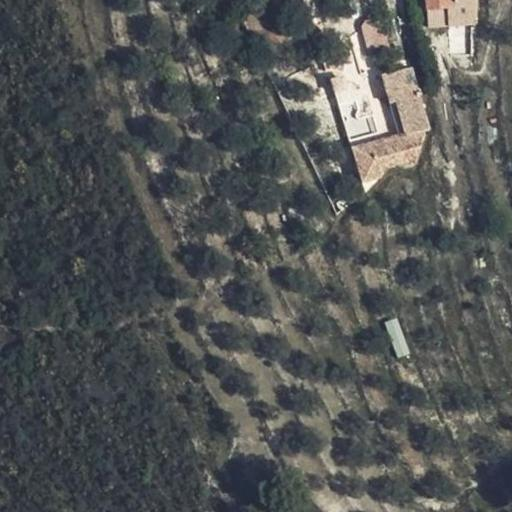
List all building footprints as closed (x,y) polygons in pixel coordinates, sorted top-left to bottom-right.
[(389,85),(418,76),(411,52),(382,61),(389,85)] [(403,105),(424,98),(418,76),(389,85),(391,90),(397,88),(403,105)] [(396,107),(403,105),(397,88),(391,90),(396,107)] [(429,116),(424,98),(403,105),(408,123),(429,116)] [(408,123),(403,105),(396,107),(401,125),(408,123)]
